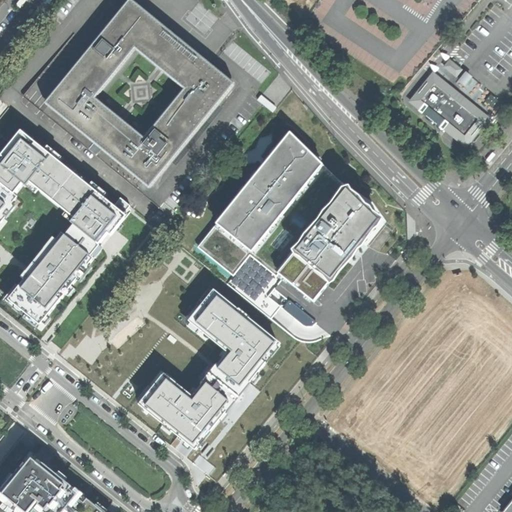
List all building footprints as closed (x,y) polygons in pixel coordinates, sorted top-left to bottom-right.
[(148,183),(231,83),(177,40),(155,22),(131,1),(49,101),(148,183)] [(451,59),(446,65),(458,75),(463,69),(451,59)] [(475,86),(478,77),(466,72),(462,82),(475,86)] [(442,82),(434,75),(415,98),(423,104),(423,105),(468,143),(480,129),(489,117),(443,80),(442,82)] [(276,108),(261,96),(258,100),(273,112),(276,108)] [(279,274),(347,189),(291,133),(198,248),(234,276),(250,255),(252,253),(279,274)] [(114,206),(24,134),(0,164),(0,219),(18,197),(15,195),(23,184),(27,187),(30,183),(75,219),(72,223),(75,226),(67,237),(64,234),(11,300),(41,324),(94,258),(91,256),(100,245),(113,228),(123,216),(122,216),(131,206),(121,198),(114,206)] [(411,147),(414,144),(408,139),(406,137),(404,139),(403,141),(411,147)] [(496,153),(493,150),(488,156),(486,158),(488,159),(490,160),(496,153)] [(379,222),(347,189),(279,274),(314,303),(379,222)] [(277,277),(279,274),(252,253),(250,255),(277,277)] [(141,403),(140,405),(145,409),(142,412),(149,417),(151,414),(164,425),(163,426),(171,432),(172,431),(196,450),(199,447),(199,448),(212,433),(211,432),(227,411),(228,412),(239,399),(251,383),(250,383),(266,363),(267,364),(279,349),(278,348),(281,344),(212,285),(196,304),(198,306),(184,324),(198,336),(202,332),(227,354),(209,375),(202,383),(203,384),(198,391),(194,388),(190,394),(165,374),(153,389),(149,386),(138,400),(141,403)] [(317,323),(290,301),(283,310),(305,327),(313,327),(317,323)] [(82,359),(92,344),(79,335),(69,350),(82,359)] [(220,476),(228,463),(213,454),(205,466),(220,476)] [(0,511),(29,511),(33,509),(36,511),(103,511),(88,499),(73,487),(44,464),(42,466),(37,463),(33,459),(24,469),(22,468),(0,494),(0,495),(2,497),(0,499),(0,511)]
